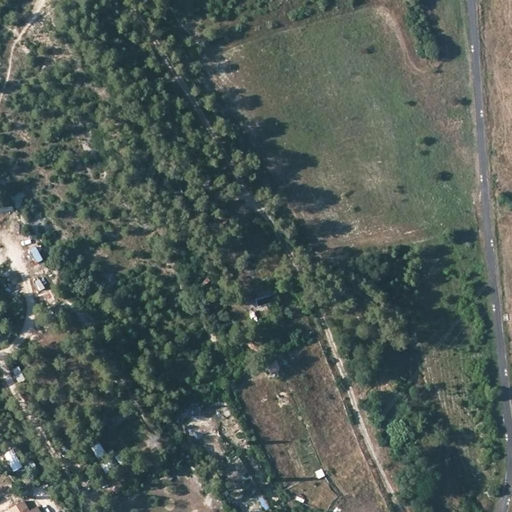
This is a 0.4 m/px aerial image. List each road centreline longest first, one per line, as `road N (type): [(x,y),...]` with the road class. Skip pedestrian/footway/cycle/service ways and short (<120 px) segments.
road 1 (track): [(402,511),(293,261),(127,0)]
road 2 (track): [(87,511),(2,368),(4,349),(32,306),(30,265)]
